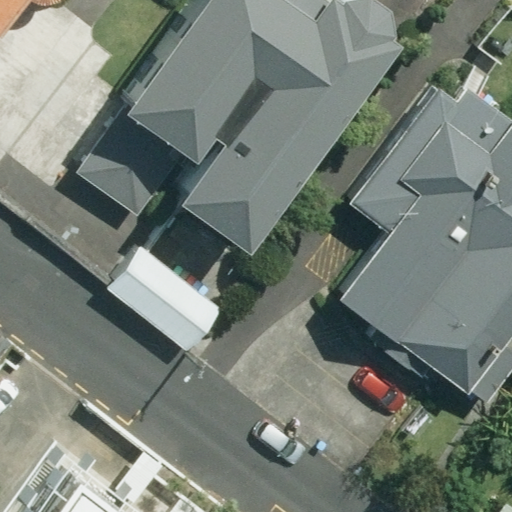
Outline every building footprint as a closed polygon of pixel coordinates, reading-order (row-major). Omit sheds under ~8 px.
[(225,236),(326,100),(374,36),(325,0),(294,0),(287,10),(274,0),(170,0),(95,102),(165,154),(147,178),(225,236)] [(511,354),(484,333),(493,321),(511,296),(511,131),(431,69),(332,197),(371,226),(321,291),(473,409),(511,357),(511,354)] [(213,311),(129,242),(95,285),(178,353),(213,311)] [(0,511),(87,511),(13,454),(0,470),(0,511)] [(498,511),(480,499),(469,511),(498,511)]
